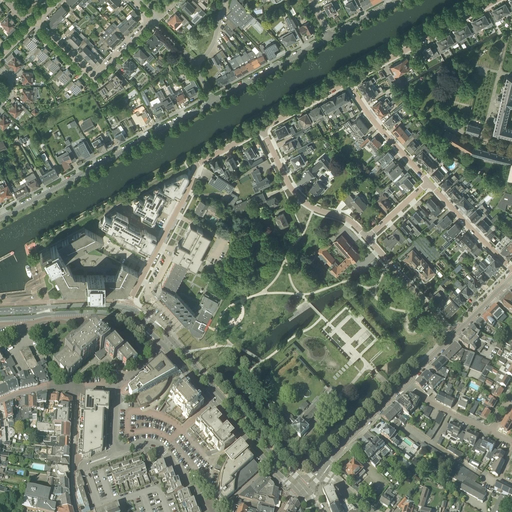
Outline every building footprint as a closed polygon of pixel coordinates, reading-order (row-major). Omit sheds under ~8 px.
[(75,5),(77,3),(73,0),(66,0),(66,1),(70,5),(68,7),(72,11),(76,7),(75,5)] [(117,9),(119,7),(117,5),(121,1),(120,0),(113,0),(110,3),(108,5),(115,11),(117,9)] [(199,0),(200,0),(197,3),(204,10),(206,7),(202,2),(204,0),(203,0),(199,0)] [(239,18),(247,10),(237,0),(231,0),(229,8),(239,18)] [(324,5),(327,12),(329,15),(331,14),(331,16),(336,13),(335,12),(336,11),(331,2),(334,0),(327,0),(329,3),(324,5)] [(345,4),(350,13),(356,9),(354,5),(357,4),(355,0),(347,0),(349,2),(345,4)] [(369,6),(365,0),(359,0),(360,1),(364,8),(369,6)] [(191,5),(189,3),(187,1),(186,2),(185,1),(182,5),(183,5),(182,7),(189,14),(192,11),(194,14),(197,11),(198,12),(201,9),(194,2),(191,5)] [(499,7),(503,15),(506,13),(508,15),(511,12),(511,10),(510,7),(507,8),(505,3),(500,6),(500,7),(499,7)] [(70,14),(72,11),(68,7),(65,9),(61,5),(57,9),(64,16),(68,12),(70,14)] [(495,15),(492,16),(495,22),(501,19),(500,17),(503,15),(499,7),(498,8),(498,7),(492,10),(495,15)] [(66,18),(64,16),(57,9),(53,13),(60,20),(61,22),(66,18)] [(252,15),(247,10),(239,18),(243,22),(244,22),(252,15)] [(127,20),(134,26),(138,22),(135,19),(139,16),(134,11),(130,14),(131,16),(127,20)] [(55,24),(60,20),(53,13),(49,18),(52,21),(48,24),(53,29),(57,25),(55,24)] [(180,22),(183,24),(187,20),(181,14),(178,17),(175,13),(172,16),(171,16),(171,17),(170,18),(169,18),(170,18),(167,21),(174,28),(180,22)] [(478,18),(483,26),(486,25),(488,27),(493,24),(490,18),(487,19),(484,15),(479,17),(479,18),(478,18)] [(11,18),(10,19),(7,17),(0,24),(8,31),(7,33),(9,35),(15,29),(13,27),(15,24),(13,22),(14,21),(11,18)] [(295,27),(299,24),(295,17),(290,19),(295,27)] [(123,24),(130,30),(134,26),(127,20),(125,18),(121,22),(123,24)] [(225,21),(227,23),(232,29),(236,26),(229,18),(225,21)] [(483,26),(478,18),(477,19),(472,21),(475,26),(472,28),(475,33),(476,35),(478,34),(477,32),(480,30),(480,28),(483,26)] [(299,27),(303,34),(307,32),(308,34),(315,30),(310,21),(303,25),(299,27)] [(225,26),(226,28),(232,34),(235,32),(232,29),(227,23),(225,26)] [(117,26),(115,28),(119,33),(121,31),(125,35),(130,30),(123,24),(119,28),(117,26)] [(475,33),(472,28),(469,29),(467,24),(462,27),(462,28),(461,28),(465,36),(468,35),(470,36),(475,33)] [(73,27),(70,30),(67,33),(68,33),(70,35),(66,39),(70,43),(78,35),(79,34),(73,27)] [(117,35),(119,33),(115,28),(111,33),(112,34),(110,36),(117,43),(121,39),(117,35)] [(232,34),(226,28),(224,30),(230,37),(233,35),(232,34)] [(465,36),(461,28),(460,29),(460,28),(454,31),(457,36),(454,37),(458,43),(463,40),(462,38),(465,36)] [(283,43),(284,43),(286,46),(297,40),(291,30),(278,37),(283,43)] [(151,48),(150,49),(154,53),(155,52),(158,50),(158,49),(158,48),(156,46),(161,40),(155,34),(146,42),(151,48)] [(458,43),(454,37),(452,39),(449,34),(444,37),(443,38),(448,46),(451,44),(452,46),(458,43)] [(28,52),(28,53),(31,55),(33,53),(38,48),(36,46),(40,42),(37,39),(37,38),(34,35),(30,39),(27,36),(22,42),(25,45),(26,44),(31,49),(28,52)] [(78,44),(80,46),(85,41),(87,39),(85,37),(82,39),(78,35),(70,43),(74,47),(78,44)] [(106,46),(107,46),(109,44),(112,47),(117,43),(110,36),(110,37),(108,35),(104,39),(100,35),(98,37),(104,43),(106,46)] [(448,46),(443,38),(442,38),(437,41),(439,45),(437,47),(440,53),(446,50),(445,48),(448,46)] [(165,40),(162,43),(169,49),(172,47),(165,40)] [(79,52),(83,56),(89,50),(93,45),(89,41),(87,44),(85,41),(80,46),(82,48),(79,52)] [(273,51),(279,48),(275,42),(264,48),(266,52),(267,54),(269,58),(275,55),(273,51)] [(432,49),(431,46),(430,45),(429,46),(429,45),(419,51),(419,50),(418,50),(421,54),(424,52),(427,57),(431,55),(433,58),(433,59),(439,55),(435,48),(432,49)] [(38,47),(38,48),(33,53),(36,56),(37,55),(43,61),(51,53),(48,50),(48,49),(45,46),(41,50),(38,47)] [(137,53),(134,56),(141,62),(145,58),(149,62),(154,57),(147,50),(144,53),(139,49),(136,52),(137,53)] [(83,56),(87,60),(93,54),(89,50),(83,56)] [(241,56),(245,63),(249,70),(255,67),(249,56),(247,53),(245,50),(243,52),(244,54),(241,56)] [(247,53),(249,56),(255,67),(261,64),(257,57),(255,53),(254,53),(252,50),(247,53)] [(260,50),(255,53),(257,57),(261,64),(267,61),(263,53),(260,50)] [(10,66),(9,67),(12,70),(13,68),(15,71),(22,64),(20,62),(20,61),(17,59),(14,56),(14,57),(11,53),(13,52),(13,51),(6,58),(9,62),(7,63),(10,66)] [(93,54),(87,60),(91,64),(94,62),(98,65),(103,60),(101,58),(102,57),(98,53),(96,51),(93,54)] [(244,73),(249,70),(245,63),(241,56),(238,59),(236,60),(237,62),(244,73)] [(54,72),(62,64),(59,61),(59,60),(56,57),(52,61),(49,58),(44,64),(47,67),(48,66),(54,72)] [(401,60),(398,62),(403,72),(407,70),(407,69),(409,68),(410,70),(416,66),(414,62),(411,63),(410,61),(409,62),(408,60),(407,58),(404,59),(402,61),(401,60)] [(129,74),(137,67),(135,65),(135,64),(133,62),(132,62),(130,60),(129,62),(127,61),(123,65),(124,66),(123,68),(126,71),(123,74),(128,79),(131,76),(129,74)] [(230,63),(233,67),(234,69),(238,77),(244,73),(237,62),(236,60),(230,63)] [(399,74),(403,72),(398,62),(394,64),(394,65),(392,66),(389,67),(391,70),(391,71),(390,72),(392,74),(389,76),(391,80),(396,78),(395,76),(399,74)] [(226,73),(230,80),(234,78),(230,71),(231,71),(229,68),(230,68),(228,64),(225,65),(227,69),(225,70),(226,73)] [(230,67),(230,68),(229,68),(231,71),(230,71),(234,78),(238,77),(234,69),(232,70),(230,67)] [(55,75),(55,76),(52,78),(55,80),(57,78),(58,78),(59,77),(65,83),(73,75),(70,72),(70,71),(67,68),(63,72),(61,69),(55,75)] [(219,77),(216,79),(220,85),(223,84),(230,80),(226,73),(225,70),(221,72),(223,75),(219,77)] [(22,73),(22,76),(21,76),(21,80),(22,80),(22,84),(32,84),(32,80),(33,80),(33,76),(32,76),(32,73),(22,73)] [(113,79),(109,82),(98,90),(103,97),(114,85),(119,91),(124,87),(120,82),(122,80),(115,73),(111,77),(113,79)] [(511,77),(507,76),(506,80),(505,79),(504,81),(506,81),(502,97),(498,96),(498,97),(497,101),(499,102),(499,103),(500,103),(497,117),(494,116),(494,117),(493,117),(493,119),(494,119),(493,122),(495,123),(493,133),(511,137),(511,77)] [(363,92),(373,87),(371,83),(376,80),(374,77),(366,81),(366,80),(362,83),(363,83),(360,85),(361,88),(361,89),(361,90),(362,91),(363,92)] [(190,83),(184,87),(189,97),(196,93),(193,88),(197,86),(193,79),(189,81),(190,83)] [(72,81),(66,86),(63,89),(65,91),(68,89),(69,89),(70,88),(76,94),(84,86),(81,83),(81,82),(78,80),(74,83),(72,81)] [(363,92),(363,93),(363,94),(364,95),(365,96),(366,96),(368,99),(371,97),(371,98),(375,96),(374,95),(381,91),(383,90),(381,86),(375,90),(373,87),(363,92)] [(36,97),(36,93),(35,93),(35,90),(22,90),(22,93),(21,93),(21,97),(22,97),(22,101),(35,101),(35,97),(36,97)] [(175,97),(179,103),(185,99),(182,93),(180,90),(178,91),(180,94),(175,97)] [(342,94),(339,95),(347,110),(350,108),(346,101),(349,99),(349,98),(348,97),(348,96),(345,92),(344,92),(343,92),(342,93),(342,94)] [(150,103),(145,93),(141,96),(146,105),(150,103)] [(160,101),(162,105),(164,104),(167,109),(174,105),(171,100),(169,97),(165,99),(163,94),(158,97),(160,101)] [(347,110),(339,95),(337,96),(335,96),(333,97),(338,105),(341,104),(345,111),(347,110)] [(331,100),(328,101),(336,116),(339,114),(337,111),(340,109),(338,105),(333,97),(331,98),(331,100)] [(378,111),(390,102),(387,97),(385,99),(386,100),(383,102),(381,100),(373,106),(373,107),(374,109),(375,109),(375,110),(376,109),(378,111)] [(395,101),(394,99),(390,102),(378,111),(379,112),(378,113),(378,114),(379,116),(380,116),(381,117),(389,111),(387,109),(390,106),(391,108),(393,106),(392,104),(395,101)] [(163,107),(162,105),(160,101),(157,103),(157,102),(153,104),(153,105),(151,106),(153,110),(156,115),(163,111),(161,108),(163,107)] [(328,115),(332,114),(334,117),(336,116),(328,101),(326,102),(324,102),(323,103),(323,104),(322,104),(323,106),(328,115)] [(16,102),(13,105),(12,104),(9,107),(10,108),(8,110),(15,117),(17,115),(18,115),(20,112),(22,110),(24,111),(26,109),(20,103),(18,105),(16,102)] [(393,110),(396,113),(393,115),(385,121),(390,127),(397,121),(398,122),(402,119),(397,112),(400,109),(405,105),(403,103),(393,110)] [(314,108),(315,109),(321,119),(324,118),(324,119),(329,116),(328,115),(323,106),(322,107),(320,105),(318,107),(318,106),(314,108)] [(139,122),(140,124),(149,119),(145,112),(146,112),(143,106),(137,109),(138,111),(131,115),(136,123),(139,122)] [(321,119),(315,109),(314,108),(311,110),(311,111),(309,112),(316,124),(321,121),(321,119)] [(304,127),(307,131),(310,129),(308,124),(312,122),(306,113),(302,116),(302,117),(300,118),(299,117),(300,120),(298,121),(297,121),(301,128),(304,127)] [(0,126),(3,129),(5,127),(6,127),(8,124),(10,122),(12,124),(15,122),(9,116),(7,118),(4,115),(1,117),(0,116),(0,126)] [(81,125),(83,129),(84,132),(94,126),(90,117),(83,121),(84,124),(81,125)] [(349,126),(354,132),(364,124),(359,118),(352,124),(349,126)] [(357,141),(360,145),(361,144),(365,140),(362,137),(361,136),(369,129),(364,124),(354,132),(352,133),(359,140),(357,141)] [(480,127),(468,124),(466,132),(478,135),(480,127)] [(121,126),(120,125),(117,127),(118,127),(111,131),(118,143),(125,138),(123,134),(125,133),(121,126)] [(284,138),(285,138),(296,133),(292,126),(287,129),(285,125),(282,127),(281,126),(278,127),(279,128),(275,130),(279,137),(283,135),(284,135),(285,138),(284,138)] [(398,136),(404,130),(399,125),(393,131),(393,132),(394,131),(395,134),(396,134),(398,136)] [(304,127),(301,128),(302,129),(295,133),(297,136),(304,133),(304,132),(307,131),(304,127)] [(407,138),(408,140),(413,136),(415,134),(413,132),(408,136),(404,130),(398,136),(400,139),(402,141),(407,138)] [(511,157),(486,150),(482,149),(482,148),(480,147),(480,148),(474,147),(447,130),(443,137),(462,149),(460,152),(463,154),(465,151),(470,153),(510,164),(511,157)] [(103,141),(104,141),(101,136),(99,138),(98,136),(94,139),(94,140),(91,142),(94,146),(96,145),(100,151),(106,148),(107,149),(113,145),(110,142),(105,145),(103,141)] [(375,137),(371,141),(368,138),(365,140),(361,144),(360,145),(362,147),(366,144),(369,148),(372,145),(375,148),(377,147),(378,147),(379,147),(381,146),(381,144),(381,143),(378,140),(375,137)] [(302,146),(297,138),(294,139),(283,145),(287,151),(292,149),(294,148),(297,146),(298,148),(302,146)] [(90,154),(90,153),(92,152),(86,140),(84,142),(83,141),(77,144),(78,145),(73,147),(78,155),(82,153),(83,154),(84,157),(90,154)] [(407,146),(411,151),(414,149),(415,151),(421,146),(416,140),(414,141),(413,140),(407,146)] [(308,147),(307,144),(291,152),(294,157),(291,158),(291,159),(293,161),(292,162),(293,162),(294,164),(296,167),(295,167),(296,168),(296,167),(305,163),(305,162),(300,154),(301,154),(300,153),(308,150),(309,152),(314,150),(311,145),(308,147)] [(427,155),(428,154),(431,151),(424,144),(416,152),(418,154),(417,155),(418,157),(417,158),(420,161),(427,155)] [(70,157),(73,155),(68,146),(65,148),(67,152),(57,157),(55,154),(60,163),(61,162),(64,168),(70,165),(68,162),(69,161),(72,160),(70,157)] [(246,159),(253,155),(254,157),(257,155),(254,150),(253,151),(251,147),(248,149),(246,150),(245,150),(247,153),(243,155),(246,159)] [(388,151),(385,154),(383,152),(375,160),(377,161),(378,159),(381,162),(380,163),(384,167),(389,163),(388,162),(394,157),(388,151)] [(427,155),(420,161),(422,163),(423,162),(426,166),(432,160),(427,155)] [(329,163),(323,156),(318,160),(320,161),(315,165),(318,169),(323,165),(325,167),(329,163)] [(237,165),(237,164),(240,163),(238,160),(235,161),(233,157),(232,158),(232,157),(229,158),(229,159),(226,161),(231,168),(237,165)] [(44,161),(49,170),(53,178),(58,175),(54,167),(52,169),(48,162),(47,159),(44,161)] [(230,183),(227,177),(224,172),(217,160),(215,161),(215,159),(210,162),(215,170),(220,168),(220,169),(219,170),(221,174),(218,175),(220,177),(229,183),(230,183)] [(433,161),(432,160),(426,166),(429,169),(430,169),(432,170),(440,163),(438,161),(435,159),(433,161)] [(393,180),(398,176),(396,173),(403,167),(402,166),(403,165),(400,162),(399,163),(398,161),(394,165),(392,163),(384,170),(387,173),(389,171),(393,175),(390,177),(393,180)] [(53,178),(49,170),(44,173),(41,166),(36,169),(44,183),(53,178)] [(317,173),(311,166),(306,170),(312,177),(317,173)] [(447,177),(449,175),(447,172),(446,173),(440,167),(432,174),(438,181),(443,176),(445,179),(447,177)] [(263,187),(263,188),(266,186),(270,184),(270,183),(269,180),(268,180),(267,178),(262,180),(259,173),(260,173),(259,169),(252,172),(258,184),(257,185),(259,189),(263,187)] [(403,172),(398,176),(393,180),(395,182),(395,183),(398,186),(402,189),(404,187),(407,190),(410,189),(409,188),(413,184),(414,184),(416,181),(413,177),(410,180),(408,177),(411,175),(408,171),(405,174),(403,172),(403,171),(402,172),(403,172)] [(26,181),(31,190),(32,190),(34,189),(40,185),(33,173),(29,174),(30,176),(28,177),(29,179),(26,181)] [(187,176),(187,175),(187,174),(186,174),(185,173),(184,173),(183,174),(182,174),(165,183),(164,182),(161,189),(157,187),(157,186),(127,203),(143,211),(142,213),(141,216),(150,221),(152,218),(153,219),(156,214),(154,213),(156,209),(155,208),(155,207),(169,215),(178,197),(177,197),(178,194),(179,195),(182,189),(180,188),(186,177),(187,178),(187,177),(187,176)] [(223,188),(230,193),(234,186),(229,183),(220,177),(218,175),(218,176),(215,180),(212,177),(208,182),(222,191),(223,188)] [(449,180),(447,177),(445,179),(440,183),(443,187),(444,186),(446,188),(452,183),(453,184),(458,180),(454,175),(451,178),(449,180)] [(326,185),(325,183),(324,183),(323,182),(322,182),(324,180),(320,177),(311,188),(310,190),(314,192),(315,191),(318,194),(320,192),(321,193),(321,194),(321,193),(323,193),(323,192),(324,191),(325,191),(325,190),(326,189),(325,189),(324,188),(325,187),(324,186),(325,185),(326,185)] [(5,182),(2,184),(0,180),(0,179),(0,186),(5,196),(7,195),(7,196),(12,194),(9,188),(9,187),(8,186),(7,185),(5,182)] [(26,181),(25,180),(23,181),(24,182),(17,186),(19,190),(18,190),(20,193),(21,192),(23,196),(29,192),(29,191),(31,190),(26,181)] [(468,181),(464,185),(453,195),(455,196),(453,198),(454,198),(454,199),(455,200),(456,200),(456,201),(465,193),(466,192),(464,190),(471,184),(468,181)] [(462,182),(460,185),(457,182),(448,191),(448,192),(448,193),(449,194),(450,194),(451,195),(452,193),(453,195),(464,185),(462,182)] [(20,193),(18,190),(17,191),(13,185),(12,184),(10,185),(11,186),(10,186),(17,199),(23,196),(21,192),(20,193)] [(381,205),(385,209),(386,208),(387,208),(389,206),(391,204),(386,199),(388,197),(378,185),(374,188),(381,196),(379,197),(381,199),(378,201),(379,203),(380,205),(381,205)] [(511,192),(505,191),(497,205),(505,210),(506,204),(511,205),(511,210),(511,214),(511,192)] [(263,198),(261,193),(235,206),(234,204),(232,207),(231,210),(236,213),(239,206),(244,209),(246,207),(245,206),(248,205),(263,198)] [(353,199),(351,196),(348,193),(342,199),(347,204),(350,207),(354,204),(360,211),(361,211),(362,210),(367,205),(364,202),(365,200),(362,197),(360,198),(358,195),(353,199)] [(232,194),(226,203),(232,207),(234,204),(238,197),(232,194)] [(461,206),(462,207),(474,196),(472,194),(470,196),(468,194),(458,202),(458,203),(458,204),(458,205),(460,206),(461,206)] [(265,204),(266,204),(268,208),(270,207),(279,203),(275,196),(264,201),(265,204)] [(471,204),(474,201),(477,199),(474,196),(462,207),(464,208),(463,209),(463,210),(463,211),(465,212),(466,211),(466,212),(473,206),(471,204)] [(432,209),(437,205),(431,198),(428,200),(426,202),(426,203),(432,209)] [(202,215),(206,208),(206,207),(214,211),(217,207),(207,202),(206,203),(200,200),(194,211),(202,215)] [(431,223),(433,222),(438,217),(436,215),(442,209),(437,205),(432,209),(431,210),(429,213),(433,218),(429,221),(431,223)] [(484,212),(479,206),(476,209),(469,215),(475,221),(484,213),(484,212)] [(150,251),(155,240),(154,239),(156,236),(146,231),(147,230),(144,229),(143,230),(125,220),(127,217),(115,210),(111,212),(106,215),(106,216),(104,215),(99,226),(116,241),(119,243),(122,246),(145,257),(148,250),(150,251)] [(424,220),(416,212),(413,214),(412,215),(411,216),(417,222),(419,220),(422,223),(424,220)] [(276,217),(278,220),(281,227),(288,224),(286,219),(283,213),(276,217)] [(447,215),(437,224),(436,225),(439,228),(442,225),(445,227),(452,220),(447,215)] [(492,221),(486,215),(482,220),(477,224),(484,231),(490,225),(489,224),(492,221)] [(407,223),(406,224),(404,222),(400,226),(406,233),(409,231),(411,233),(414,231),(418,235),(417,235),(418,236),(421,233),(408,219),(409,220),(406,222),(407,223)] [(444,232),(448,237),(447,238),(449,241),(457,234),(456,234),(461,229),(455,223),(448,229),(444,232)] [(200,254),(210,235),(202,231),(203,230),(196,226),(196,228),(190,225),(180,244),(178,243),(170,256),(174,258),(161,283),(156,292),(155,292),(154,292),(160,298),(161,297),(184,322),(185,322),(187,324),(187,325),(188,326),(188,327),(189,328),(189,329),(190,330),(191,332),(192,334),(194,335),(197,336),(200,337),(201,336),(202,335),(202,333),(212,314),(211,314),(211,313),(212,314),(213,312),(215,310),(216,308),(217,306),(218,303),(217,302),(217,301),(217,300),(216,300),(216,299),(215,299),(214,299),(213,300),(208,297),(209,295),(205,293),(204,295),(203,295),(204,295),(197,307),(199,308),(198,312),(197,311),(195,314),(175,292),(173,290),(186,264),(188,265),(187,267),(194,270),(202,256),(200,254)] [(400,244),(404,241),(406,239),(403,235),(398,228),(395,230),(394,231),(395,231),(391,234),(392,235),(391,237),(390,236),(388,238),(387,237),(384,240),(388,245),(387,245),(385,247),(389,251),(392,249),(390,247),(397,241),(400,244)] [(68,264),(65,259),(81,250),(82,250),(84,249),(84,248),(88,246),(103,238),(85,229),(84,229),(85,231),(80,234),(79,232),(73,235),(74,237),(69,240),(68,238),(61,241),(63,243),(58,246),(56,244),(44,251),(46,253),(43,255),(50,267),(47,269),(49,274),(52,272),(56,279),(58,277),(61,282),(59,284),(62,290),(64,292),(67,292),(67,293),(74,293),(74,290),(76,290),(76,292),(84,292),(84,290),(86,290),(86,292),(93,292),(93,290),(96,290),(96,292),(103,292),(103,290),(106,290),(106,292),(113,292),(113,290),(115,290),(115,292),(123,292),(126,292),(127,289),(131,283),(129,282),(130,280),(132,281),(135,274),(133,273),(134,271),(136,272),(137,271),(122,263),(120,267),(119,267),(118,269),(115,275),(106,275),(103,275),(86,275),(83,275),(74,276),(72,273),(71,270),(67,264),(68,264)] [(460,248),(470,238),(465,233),(461,237),(459,235),(454,239),(459,244),(458,245),(460,247),(460,248)] [(360,255),(349,242),(342,234),(334,241),(346,255),(347,256),(337,265),(336,264),(331,270),(336,276),(351,261),(352,261),(352,262),(360,255)] [(506,235),(501,240),(511,249),(511,240),(506,235)] [(470,238),(460,248),(463,251),(466,248),(470,252),(471,250),(472,249),(476,245),(470,238)] [(332,245),(328,240),(317,250),(320,254),(317,256),(324,264),(327,262),(331,266),(337,260),(327,250),(332,245)] [(511,251),(511,249),(501,240),(500,241),(502,243),(498,248),(508,258),(511,253),(511,251)] [(471,250),(474,253),(477,256),(483,251),(476,245),(472,249),(471,250)] [(403,259),(407,264),(418,255),(413,249),(407,254),(408,255),(403,259)] [(499,266),(501,265),(489,253),(487,256),(485,259),(489,263),(490,263),(489,263),(495,270),(496,269),(497,269),(499,267),(499,266)] [(411,269),(414,267),(423,258),(422,257),(421,258),(418,255),(407,264),(409,266),(410,265),(412,268),(411,269)] [(417,273),(428,263),(423,258),(414,267),(416,270),(417,270),(418,271),(417,273)] [(489,263),(489,264),(486,266),(481,261),(479,264),(490,275),(492,273),(493,273),(495,271),(495,270),(489,263)] [(484,269),(476,262),(474,264),(479,269),(474,273),(483,282),(485,282),(486,282),(487,281),(487,280),(486,279),(489,276),(483,269),(484,269)] [(417,273),(421,278),(432,268),(428,263),(417,273)] [(433,269),(432,268),(421,278),(425,282),(429,279),(438,271),(435,267),(433,269)] [(480,286),(480,285),(474,278),(472,276),(466,282),(474,290),(476,288),(477,288),(479,288),(480,287),(480,286)] [(463,285),(461,283),(458,279),(454,283),(457,286),(462,291),(468,297),(469,297),(471,295),(472,294),(473,292),(465,283),(463,285)] [(454,298),(458,301),(457,302),(460,304),(460,303),(462,301),(463,302),(465,302),(466,302),(466,300),(466,299),(466,298),(467,297),(464,294),(462,295),(460,292),(457,295),(451,289),(448,292),(454,298)] [(458,307),(450,299),(445,303),(441,298),(440,296),(441,295),(439,292),(432,298),(435,301),(441,307),(439,309),(441,311),(443,310),(449,316),(450,315),(451,316),(453,314),(455,312),(454,311),(458,307)] [(511,295),(508,292),(499,302),(505,307),(511,312),(511,303),(510,302),(511,299),(511,295)] [(504,315),(494,305),(487,312),(493,317),(497,322),(504,315)] [(487,312),(481,319),(486,324),(492,327),(495,322),(492,319),(493,317),(487,312)] [(478,333),(481,334),(483,331),(481,329),(486,324),(481,319),(472,327),(478,333)] [(59,371),(60,372),(63,376),(65,374),(67,378),(70,375),(72,372),(73,373),(78,369),(77,368),(80,366),(81,366),(80,364),(82,362),(84,360),(87,358),(87,357),(89,355),(90,356),(94,352),(96,354),(95,355),(95,356),(96,355),(99,359),(103,356),(107,353),(113,359),(116,356),(126,367),(134,360),(124,349),(121,352),(111,341),(108,344),(102,337),(101,337),(99,335),(100,334),(95,329),(95,330),(93,327),(93,326),(86,332),(87,333),(86,334),(85,334),(82,336),(83,337),(80,339),(80,338),(75,343),(73,346),(72,345),(67,349),(68,350),(65,352),(64,352),(65,353),(63,355),(63,356),(61,358),(60,358),(55,362),(56,363),(53,365),(53,364),(52,365),(58,371),(59,371)] [(468,331),(474,337),(479,340),(481,341),(486,343),(490,345),(492,340),(484,336),(481,334),(478,333),(472,327),(468,331)] [(474,337),(468,331),(460,339),(462,341),(460,343),(458,341),(464,347),(468,349),(470,347),(474,352),(476,350),(473,346),(479,340),(474,337)] [(285,416),(286,416),(259,387),(258,388),(256,388),(255,388),(253,387),(252,386),(252,384),(252,383),(252,382),(253,380),(256,377),(260,382),(288,357),(283,353),(293,344),(301,353),(297,357),(328,390),(328,389),(298,357),(303,353),(293,343),(283,353),(287,357),(261,380),(260,381),(257,376),(253,380),(252,381),(251,383),(251,384),(252,386),(253,387),(254,388),(256,389),(258,388),(259,388),(266,396),(285,416)] [(445,356),(442,358),(441,357),(441,358),(448,362),(449,362),(469,370),(475,356),(462,351),(458,347),(455,344),(444,355),(445,356)] [(37,386),(37,384),(48,382),(46,373),(45,370),(47,369),(45,365),(46,365),(44,360),(40,362),(41,363),(37,365),(27,347),(19,352),(26,363),(31,372),(19,376),(19,377),(14,379),(15,380),(18,390),(37,386)] [(8,366),(9,368),(9,369),(12,368),(15,366),(10,357),(5,360),(5,362),(7,365),(8,366)] [(134,396),(138,403),(140,408),(146,406),(151,403),(156,399),(158,398),(158,397),(162,392),(165,387),(167,382),(169,376),(174,373),(170,368),(170,365),(165,359),(163,361),(161,357),(124,390),(126,391),(127,390),(131,398),(134,396)] [(448,362),(441,358),(437,362),(442,368),(448,362)] [(448,375),(445,374),(443,375),(439,371),(440,370),(442,368),(437,362),(431,367),(437,373),(435,375),(444,380),(445,380),(448,375)] [(372,377),(373,377),(374,377),(374,376),(375,375),(378,372),(379,372),(379,371),(379,370),(378,370),(376,367),(378,366),(377,365),(374,368),(377,371),(373,374),(370,372),(364,377),(365,378),(369,374),(372,376),(372,377)] [(511,367),(508,365),(503,372),(507,374),(511,377),(511,367)] [(494,369),(488,366),(486,370),(491,373),(492,372),(496,375),(498,371),(494,369)] [(9,394),(18,390),(15,380),(14,379),(14,378),(13,375),(6,378),(3,371),(0,372),(0,373),(5,383),(6,384),(6,385),(9,394)] [(432,377),(426,373),(426,372),(421,378),(420,378),(427,384),(428,383),(431,385),(429,387),(432,390),(433,391),(435,389),(434,389),(444,380),(435,375),(432,377)] [(499,379),(497,382),(500,385),(506,388),(510,381),(505,377),(503,381),(499,379)] [(420,378),(415,383),(422,389),(427,385),(429,387),(431,385),(428,383),(427,384),(420,378)] [(180,379),(174,388),(174,387),(171,392),(171,393),(165,402),(159,411),(159,412),(165,403),(169,407),(166,410),(165,411),(165,412),(165,414),(166,414),(166,415),(167,415),(174,419),(181,424),(203,405),(201,403),(202,402),(200,399),(199,400),(196,397),(197,397),(197,396),(196,397),(189,390),(190,389),(190,388),(189,389),(186,386),(187,385),(185,383),(184,384),(180,379)] [(469,379),(467,386),(475,388),(477,382),(469,379)] [(0,397),(9,394),(6,385),(6,384),(0,386),(0,397)] [(443,405),(450,390),(449,390),(452,386),(448,384),(446,387),(448,388),(447,389),(446,389),(445,392),(446,392),(445,395),(440,393),(436,401),(443,405)] [(493,390),(492,391),(490,393),(499,399),(503,391),(498,388),(496,392),(493,390)] [(332,391),(331,390),(330,391),(328,389),(328,390),(312,407),(317,412),(330,399),(331,399),(333,398),(334,397),(335,395),(335,393),(334,392),(332,391)] [(450,390),(443,405),(451,408),(455,400),(450,398),(453,392),(450,390)] [(46,394),(46,401),(53,402),(54,402),(55,394),(46,393),(46,394)] [(52,411),(59,411),(59,406),(65,397),(61,395),(57,394),(55,394),(54,402),(53,402),(52,410),(52,411)] [(416,409),(420,401),(415,398),(410,395),(409,395),(408,394),(406,397),(405,397),(405,398),(402,398),(402,400),(400,400),(399,401),(399,400),(398,401),(399,401),(396,404),(396,403),(395,404),(396,404),(395,404),(403,411),(407,414),(414,408),(416,409)] [(460,394),(461,394),(457,401),(460,403),(458,406),(465,410),(466,409),(470,411),(476,400),(471,398),(470,399),(463,396),(464,395),(460,394)] [(45,411),(46,404),(44,404),(44,399),(41,400),(41,395),(36,396),(36,410),(39,409),(39,411),(43,411),(43,410),(44,410),(44,411),(45,411)] [(108,398),(106,398),(103,398),(103,397),(92,396),(93,395),(92,395),(84,395),(84,398),(80,398),(79,411),(80,411),(80,421),(79,421),(79,420),(78,432),(79,432),(80,432),(79,441),(78,441),(77,455),(78,455),(78,454),(82,455),(81,459),(90,456),(90,457),(91,455),(92,455),(102,452),(102,449),(105,450),(105,451),(106,450),(107,412),(108,412),(107,412),(108,408),(108,406),(108,398)] [(37,420),(36,410),(36,396),(35,397),(34,397),(30,397),(30,398),(29,398),(28,397),(28,398),(28,409),(28,420),(28,421),(37,420)] [(65,397),(59,406),(71,408),(71,404),(72,399),(65,397)] [(20,399),(20,400),(21,428),(21,431),(24,431),(24,421),(24,420),(28,420),(28,409),(28,398),(25,398),(26,398),(20,400),(20,399)] [(12,402),(13,423),(13,426),(13,428),(21,428),(20,400),(19,400),(17,401),(17,402),(16,402),(15,402),(13,402),(12,402)] [(487,409),(488,406),(493,409),(497,403),(491,400),(489,403),(486,401),(483,406),(487,409)] [(6,424),(13,423),(12,402),(2,406),(6,424)] [(309,405),(305,402),(299,408),(303,411),(309,405)] [(391,408),(400,415),(401,414),(400,413),(403,411),(395,404),(391,408)] [(0,442),(10,444),(9,439),(10,439),(11,439),(12,438),(13,438),(13,437),(14,437),(14,436),(15,435),(15,434),(15,433),(14,432),(14,431),(13,430),(12,430),(12,429),(11,429),(10,429),(9,429),(8,427),(13,426),(13,423),(6,424),(2,406),(0,407),(0,442)] [(71,408),(59,406),(59,411),(52,411),(52,410),(45,411),(44,416),(49,415),(62,412),(71,413),(71,408)] [(305,425),(317,412),(312,407),(300,420),(297,424),(294,421),(295,419),(291,415),(288,418),(286,416),(285,416),(284,417),(290,424),(291,423),(293,425),(292,426),(293,428),(291,430),(300,438),(302,437),(303,438),(308,432),(307,431),(309,429),(305,425)] [(391,408),(387,412),(402,424),(404,425),(407,422),(400,415),(391,408)] [(484,409),(481,414),(478,412),(476,415),(486,420),(491,413),(484,409)] [(44,423),(70,426),(71,413),(62,412),(49,415),(44,416),(44,423)] [(229,432),(226,430),(225,430),(218,422),(218,421),(216,418),(214,416),(213,416),(209,412),(190,429),(194,434),(195,433),(207,446),(207,447),(210,451),(213,450),(215,449),(217,449),(218,450),(218,451),(219,452),(217,453),(214,454),(212,455),(214,454),(217,453),(220,452),(221,452),(222,451),(224,450),(223,449),(229,446),(234,441),(236,443),(236,442),(230,435),(231,435),(229,432)] [(397,430),(402,424),(387,412),(381,418),(389,424),(396,429),(397,430)] [(511,423),(505,419),(500,428),(507,432),(511,423)] [(44,424),(40,423),(37,423),(36,431),(35,437),(44,438),(44,437),(50,438),(50,435),(39,435),(39,431),(54,432),(53,438),(70,439),(70,436),(70,426),(44,423),(44,424)] [(446,425),(442,434),(445,436),(447,433),(452,436),(453,433),(456,426),(451,423),(449,427),(446,425)] [(440,426),(436,424),(432,431),(430,430),(426,436),(431,440),(440,426)] [(453,433),(458,436),(457,438),(460,440),(464,432),(463,432),(463,433),(460,432),(462,427),(457,424),(456,426),(453,433)] [(396,446),(399,442),(395,439),(397,435),(387,427),(384,431),(383,431),(382,431),(380,433),(380,434),(381,434),(381,435),(396,446)] [(473,434),(468,431),(465,437),(462,436),(464,432),(460,440),(459,442),(462,443),(463,440),(469,443),(473,434)] [(469,443),(468,444),(474,447),(476,448),(480,440),(479,442),(477,440),(479,435),(474,433),(473,434),(469,443)] [(52,448),(69,449),(70,439),(53,438),(51,438),(50,443),(43,442),(44,438),(35,437),(34,446),(52,448)] [(480,442),(481,441),(480,440),(476,448),(475,451),(479,453),(481,450),(486,452),(486,451),(490,442),(491,441),(485,438),(483,443),(480,442)] [(377,439),(376,439),(371,444),(381,454),(384,457),(382,454),(387,450),(384,446),(385,446),(381,442),(380,443),(377,439)] [(9,447),(10,444),(0,442),(0,449),(4,450),(4,446),(9,447)] [(486,451),(488,453),(486,458),(486,459),(490,461),(492,457),(494,456),(496,452),(493,450),(496,445),(490,442),(486,451)] [(371,444),(367,449),(380,463),(380,462),(382,460),(379,457),(378,458),(378,457),(381,454),(371,444)] [(240,447),(238,448),(233,454),(228,460),(225,466),(222,473),(220,481),(221,481),(223,483),(222,484),(221,484),(220,484),(220,486),(220,487),(221,488),(222,488),(222,489),(219,489),(219,492),(219,497),(221,500),(222,500),(223,501),(224,502),(260,470),(239,445),(239,446),(240,447)] [(425,450),(424,451),(429,454),(433,449),(428,445),(427,446),(425,450)] [(69,459),(69,449),(52,448),(51,457),(69,459)] [(0,457),(8,458),(13,459),(13,456),(3,455),(4,450),(0,449),(0,457)] [(380,463),(367,449),(362,454),(374,466),(376,465),(377,465),(380,463)] [(461,459),(462,457),(463,454),(455,450),(453,454),(461,459)] [(501,460),(502,459),(504,454),(501,453),(499,452),(496,457),(495,459),(499,460),(501,461),(504,463),(501,461),(501,460)] [(46,463),(52,464),(56,465),(56,468),(68,469),(69,459),(51,457),(38,455),(38,456),(39,456),(39,458),(41,459),(40,462),(44,463),(44,459),(46,459),(46,463)] [(0,465),(1,466),(2,466),(0,465),(1,462),(8,463),(8,460),(8,458),(0,457),(0,465)] [(502,467),(504,463),(501,461),(499,460),(495,459),(499,461),(497,463),(494,462),(493,464),(492,465),(501,470),(501,469),(502,467)] [(154,465),(156,470),(166,466),(166,465),(165,465),(165,464),(166,464),(165,464),(164,462),(165,461),(154,465)] [(365,472),(354,461),(353,462),(352,462),(351,463),(351,464),(350,465),(350,464),(350,465),(348,466),(348,467),(347,468),(346,469),(346,470),(345,471),(347,473),(345,475),(348,479),(350,477),(358,484),(360,481),(358,479),(365,472)] [(33,463),(32,469),(44,472),(45,466),(33,463)] [(47,479),(49,479),(54,480),(68,482),(68,481),(68,480),(68,478),(68,475),(67,471),(68,470),(68,469),(56,468),(56,465),(52,464),(50,474),(48,474),(47,479)] [(138,466),(141,477),(146,475),(143,464),(140,465),(140,466),(138,466)] [(7,467),(1,466),(0,465),(0,473),(14,477),(15,474),(6,472),(7,467)] [(500,471),(501,470),(492,465),(491,467),(491,469),(494,471),(492,474),(495,475),(498,477),(500,472),(500,471)] [(132,467),(136,479),(141,477),(138,466),(135,467),(135,466),(132,467)] [(166,466),(156,470),(158,475),(163,473),(167,472),(166,469),(167,469),(167,468),(167,469),(166,467),(167,467),(166,466)] [(127,470),(131,481),(136,479),(132,467),(129,468),(130,469),(127,470)] [(167,472),(163,473),(165,478),(174,475),(175,475),(175,474),(174,475),(173,472),(174,472),(173,471),(174,470),(173,469),(167,472)] [(484,493),(486,489),(475,483),(472,482),(469,480),(467,479),(464,477),(462,476),(460,475),(461,474),(460,473),(457,472),(455,470),(454,469),(449,476),(457,481),(463,484),(460,489),(482,501),(486,494),(484,493)] [(122,471),(126,482),(131,481),(127,470),(125,471),(125,470),(122,471)] [(117,474),(121,484),(126,482),(122,471),(119,472),(120,473),(117,474)] [(250,487),(257,495),(276,501),(278,490),(275,483),(271,480),(265,473),(250,487)] [(116,486),(121,484),(117,474),(115,474),(112,475),(116,486)] [(175,477),(174,475),(165,478),(166,484),(169,483),(177,480),(177,479),(176,479),(176,477),(175,477)] [(169,483),(171,488),(181,484),(181,483),(181,484),(180,482),(181,482),(180,482),(179,480),(180,479),(177,480),(169,483)] [(68,482),(54,480),(53,488),(59,489),(60,491),(69,492),(68,488),(68,482)] [(500,494),(502,491),(501,491),(504,486),(503,485),(502,484),(497,482),(496,485),(495,488),(498,489),(496,492),(500,494)] [(182,485),(181,484),(171,488),(173,493),(183,490),(183,489),(182,490),(182,488),(182,487),(181,486),(182,485)] [(37,511),(40,511),(71,511),(72,511),(72,508),(71,508),(69,492),(60,491),(52,490),(48,489),(27,486),(24,498),(22,507),(36,511),(37,511)] [(360,487),(358,489),(354,486),(352,488),(353,490),(355,491),(360,496),(364,492),(360,487)] [(502,491),(503,492),(508,494),(511,489),(506,487),(505,486),(504,486),(501,491),(502,491)] [(250,487),(244,492),(257,495),(250,487)] [(85,496),(82,488),(78,490),(78,491),(77,493),(79,499),(85,497),(85,496)] [(342,501),(345,500),(339,494),(336,491),(334,491),(333,488),(332,488),(333,488),(323,492),(325,497),(330,510),(336,506),(340,504),(343,503),(342,501)] [(428,509),(427,511),(424,510),(429,491),(424,488),(418,507),(422,509),(421,511),(430,511),(431,511),(430,511),(430,510),(428,509)] [(389,489),(387,491),(380,503),(388,508),(390,504),(393,506),(395,503),(392,501),(395,497),(391,494),(392,492),(389,489)] [(177,494),(179,499),(189,495),(189,494),(188,493),(189,493),(188,493),(187,491),(188,490),(177,494)] [(244,492),(238,497),(252,501),(264,504),(274,507),(276,501),(257,495),(244,492)] [(181,504),(185,503),(190,501),(189,498),(190,498),(190,497),(190,498),(189,496),(190,496),(189,495),(179,499),(181,504)] [(499,499),(493,511),(501,511),(506,503),(508,499),(501,495),(499,499)] [(85,509),(89,507),(85,497),(79,499),(81,505),(83,506),(84,507),(85,509)] [(402,511),(411,511),(413,508),(414,505),(406,503),(407,501),(404,498),(400,503),(397,507),(400,509),(401,508),(404,509),(402,511)] [(190,501),(185,503),(186,508),(197,504),(197,503),(196,503),(196,502),(196,501),(195,502),(194,499),(195,499),(190,501)] [(234,501),(233,505),(249,509),(249,508),(245,507),(245,505),(240,504),(241,502),(235,500),(234,501)] [(290,506),(295,511),(296,509),(297,511),(303,511),(301,508),(295,500),(294,500),(290,506)] [(350,511),(356,509),(355,509),(345,500),(342,501),(343,503),(340,504),(336,506),(330,510),(331,511),(350,511)] [(119,511),(120,511),(121,511),(120,511),(117,504),(118,504),(118,503),(117,503),(116,502),(116,503),(109,506),(109,505),(108,505),(108,506),(101,508),(100,508),(101,509),(94,511),(93,510),(93,511),(91,511),(90,511),(91,511),(89,507),(85,509),(84,511),(83,511),(119,511)] [(456,511),(457,511),(458,511),(459,511),(461,506),(463,503),(461,502),(459,505),(457,505),(456,510),(450,509),(449,511),(456,511)]
